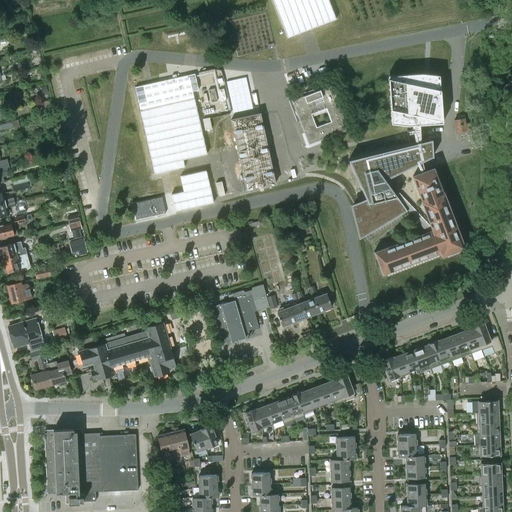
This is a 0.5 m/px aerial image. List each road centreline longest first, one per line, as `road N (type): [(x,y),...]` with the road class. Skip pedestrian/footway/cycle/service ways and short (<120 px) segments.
road 1 (residential): [(218,396),(108,410),(16,407)]
road 2 (residential): [(380,511),(374,397),(356,346)]
road 3 (residential): [(510,289),(356,346)]
road 4 (residential): [(510,289),(505,127)]
road 5 (residential): [(356,346),(218,396)]
road 6 (unknown): [(273,65),(297,189)]
